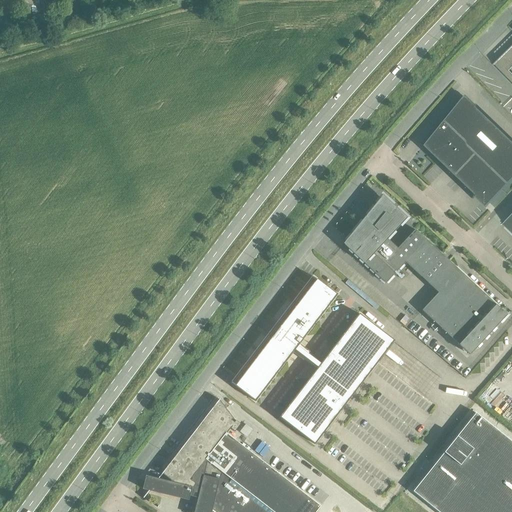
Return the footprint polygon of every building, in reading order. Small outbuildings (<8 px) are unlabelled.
[(493,66),(496,69),(501,64),(498,61),(493,66)] [(437,132),(427,143),(427,144),(434,150),(431,153),(430,154),(486,207),(511,179),(511,141),(491,122),(476,107),(474,109),(463,98),(448,115),(436,131),(437,132)] [(365,218),(344,245),(386,284),(393,277),(406,263),(428,284),(449,261),(442,255),(415,230),(398,249),(393,244),(388,240),(408,219),(383,196),(367,216),(365,218)] [(422,311),(470,356),(502,322),(507,316),(502,310),(501,310),(449,261),(428,284),(439,293),(422,311)] [(270,335),(233,383),(238,386),(237,388),(256,402),(270,384),(275,377),(295,351),(318,368),(321,364),(298,347),(318,322),(323,314),(337,297),(338,295),(334,293),(319,281),(317,282),(313,279),(277,326),(276,327),(275,329),(272,326),(268,330),(272,333),(270,335)] [(318,368),(280,418),(315,445),(371,372),(377,364),(395,342),(360,315),(321,364),(318,368)] [(149,491),(144,498),(144,499),(147,495),(150,492),(189,501),(190,497),(198,499),(197,501),(196,507),(194,511),(212,511),(317,511),(321,507),(255,456),(250,452),(227,434),(231,429),(235,433),(241,425),(236,421),(235,423),(232,421),(234,419),(220,401),(220,400),(165,471),(162,475),(163,476),(163,475),(173,482),(173,483),(158,479),(148,477),(145,490),(149,491)] [(413,492),(438,511),(511,511),(511,442),(476,414),(413,492)]
